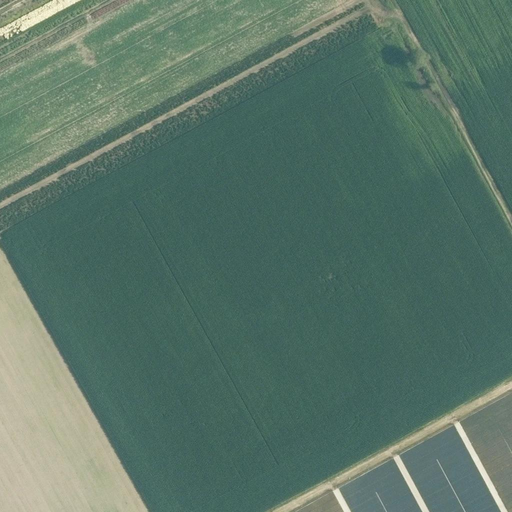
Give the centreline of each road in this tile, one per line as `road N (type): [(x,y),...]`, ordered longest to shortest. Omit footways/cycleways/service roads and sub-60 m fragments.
road 1 (track): [(278,511),(511,385)]
road 2 (track): [(387,0),(511,219)]
